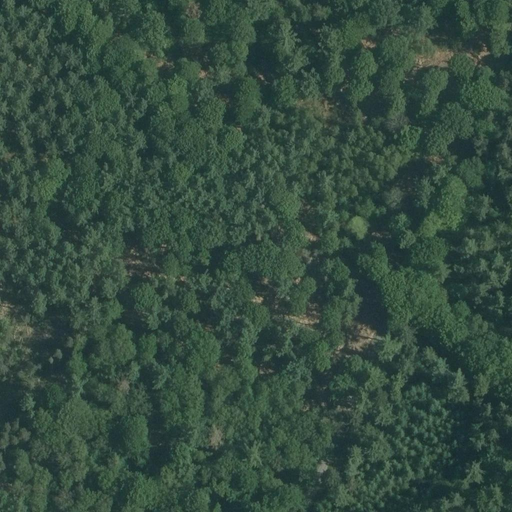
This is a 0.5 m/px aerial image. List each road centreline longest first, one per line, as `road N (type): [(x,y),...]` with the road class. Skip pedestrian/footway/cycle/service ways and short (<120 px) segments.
road 1 (unclassified): [(303,511),(511,42)]
road 2 (track): [(0,154),(35,76),(91,0)]
